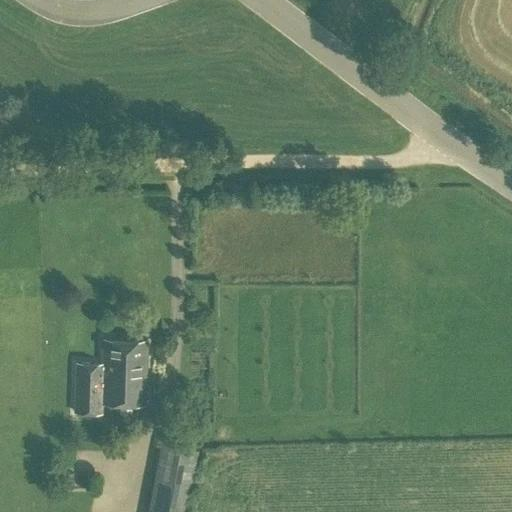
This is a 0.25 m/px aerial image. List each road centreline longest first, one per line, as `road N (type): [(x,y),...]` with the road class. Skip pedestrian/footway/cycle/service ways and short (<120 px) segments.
road 1 (track): [(453,146),(400,156),(0,167)]
road 2 (unclassified): [(511,184),(267,0)]
